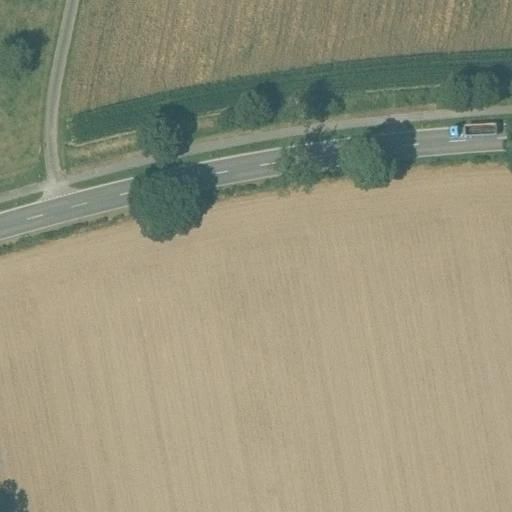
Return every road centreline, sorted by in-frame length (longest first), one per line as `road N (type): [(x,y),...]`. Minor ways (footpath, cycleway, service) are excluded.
road 1 (secondary): [(511,141),(292,161),(61,211)]
road 2 (residential): [(72,0),(49,134),(61,211)]
